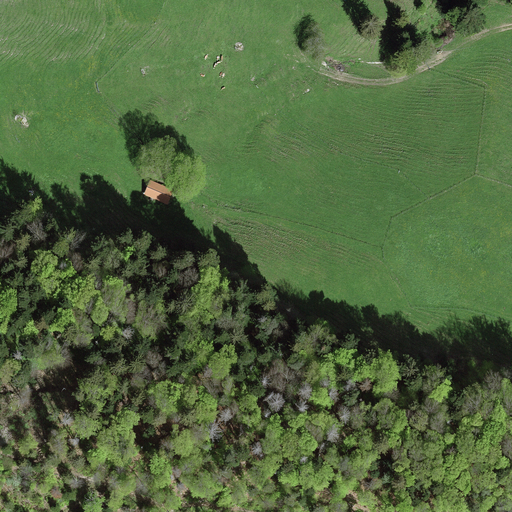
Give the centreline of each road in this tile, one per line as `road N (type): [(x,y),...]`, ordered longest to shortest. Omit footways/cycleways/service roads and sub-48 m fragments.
road 1 (track): [(296,50),(285,29),(246,26),(163,74),(106,83),(96,95),(135,198),(166,220)]
road 2 (track): [(511,27),(391,82),(358,83),(307,65),(296,50)]
